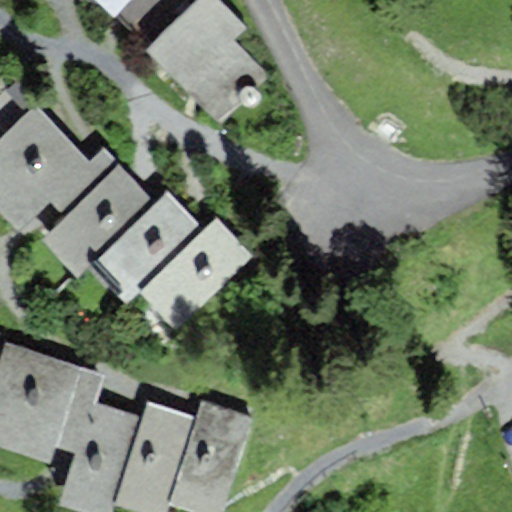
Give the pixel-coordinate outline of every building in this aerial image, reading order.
[(239,28),(212,0),(204,0),(155,47),(221,117),(261,78),(226,41),(239,28)] [(86,167),(39,113),(0,147),(0,195),(19,217),(50,190),(60,202),(107,161),(101,154),(86,167)] [(49,237),(83,272),(96,259),(153,202),(119,168),(49,237)] [(96,259),(131,295),(143,283),(201,226),(165,191),(153,202),(96,259)] [(214,213),(201,226),(143,283),(179,319),(250,248),(214,213)] [(72,443),(94,376),(12,349),(0,385),(0,437),(43,451),(49,435),(72,443)] [(106,511),(107,511),(114,496),(143,420),(97,403),(62,495),(106,511)] [(203,404),(196,422),(167,497),(206,511),(215,511),(250,422),(203,404)] [(196,422),(148,405),(143,420),(114,496),(157,511),(161,511),(167,497),(196,422)]
